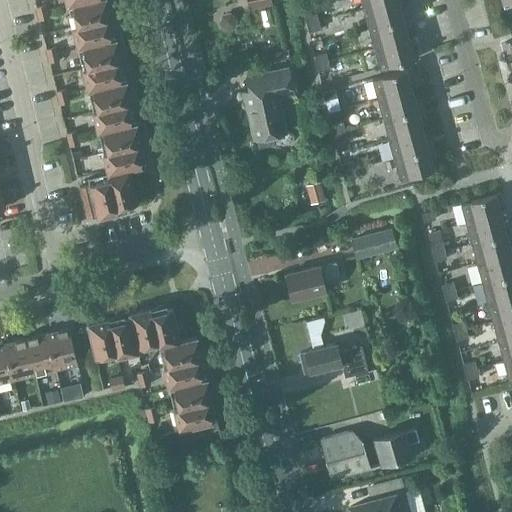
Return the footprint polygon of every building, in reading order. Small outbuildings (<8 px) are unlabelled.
[(116,40),(110,18),(106,0),(96,0),(72,6),(77,26),(72,27),(77,49),(83,48),(116,40)] [(226,17),(239,13),(235,0),(234,0),(222,4),(226,17)] [(360,0),(363,9),(396,0),(360,0)] [(400,10),(397,0),(396,0),(363,9),(368,29),(407,18),(405,9),(400,10)] [(37,14),(47,12),(45,5),(35,7),(37,14)] [(47,12),(37,14),(39,20),(48,18),(47,12)] [(306,25),(319,22),(317,14),(304,17),(306,25)] [(407,18),(368,29),(374,48),(408,39),(405,28),(409,27),(407,18)] [(319,22),(306,25),(308,32),(320,29),(319,22)] [(408,39),(374,48),(379,69),(418,58),(415,48),(411,50),(408,39)] [(126,82),(121,60),(116,40),(83,48),(87,68),(82,69),(88,91),(93,90),(126,82)] [(47,56),(57,54),(55,47),(46,49),(47,56)] [(316,64),(328,61),(326,53),(314,56),(316,64)] [(57,54),(47,56),(49,62),(58,60),(57,54)] [(328,61),(316,64),(318,72),(330,69),(328,61)] [(287,68),(258,75),(246,77),(249,91),(244,93),(255,139),(286,132),(278,97),(293,94),(287,68)] [(372,79),(377,99),(412,90),(409,79),(413,78),(410,69),(372,79)] [(93,90),(97,110),(92,111),(98,133),(103,132),(136,124),(126,82),(93,90)] [(57,98),(67,96),(65,89),(56,91),(57,98)] [(323,92),(325,101),(337,98),(335,89),(323,92)] [(383,119),(421,109),(419,99),(415,101),(412,90),(377,99),(383,119)] [(67,96),(57,98),(59,105),(69,102),(67,96)] [(421,109),(383,119),(388,139),(423,129),(420,119),(424,118),(421,109)] [(365,113),(349,115),(350,130),(367,128),(365,113)] [(333,133),(345,130),(343,122),(331,125),(333,133)] [(145,161),(141,144),(136,124),(103,132),(108,152),(102,153),(108,175),(130,170),(141,167),(140,162),(145,161)] [(393,158),(432,148),(430,139),(425,140),(423,129),(388,139),(393,158)] [(345,130),(333,133),(335,141),(347,138),(345,130)] [(68,140),(77,138),(76,131),(66,133),(68,140)] [(77,138),(68,140),(69,147),(79,144),(77,138)] [(432,148),(393,158),(399,179),(434,169),(430,158),(435,157),(432,148)] [(342,173),(355,170),(353,162),(340,165),(342,173)] [(96,217),(117,212),(134,208),(133,203),(138,202),(130,170),(108,175),(109,179),(88,184),(88,185),(90,191),(91,198),(93,204),(94,210),(96,217)] [(355,170),(342,173),(344,180),(356,178),(355,170)] [(319,182),(306,185),(311,203),(324,200),(319,182)] [(81,194),(90,191),(88,185),(79,187),(81,194)] [(90,191),(81,194),(82,200),(91,198),(90,191)] [(460,204),(466,224),(500,214),(497,204),(502,203),(499,193),(460,204)] [(91,198),(82,200),(84,206),(93,204),(91,198)] [(93,204),(84,206),(85,212),(94,210),(93,204)] [(94,210),(85,212),(87,219),(96,217),(94,210)] [(434,211),(422,214),(424,222),(436,219),(434,211)] [(471,244),(510,233),(507,224),(503,225),(500,214),(466,224),(471,244)] [(392,228),(353,238),(358,256),(397,246),(392,228)] [(476,263),(511,254),(508,243),(511,242),(511,240),(510,233),(471,244),(476,263)] [(433,254),(444,251),(442,242),(431,246),(433,254)] [(444,251),(433,254),(435,262),(447,259),(444,251)] [(482,283),(511,274),(511,257),(511,254),(476,263),(482,283)] [(323,279),(341,275),(337,260),(287,272),(293,298),(326,290),(323,279)] [(511,274),(482,283),(487,303),(511,295),(511,274)] [(444,293),(455,290),(453,282),(441,285),(444,293)] [(455,290),(444,293),(446,301),(457,298),(455,290)] [(493,322),(511,317),(511,295),(487,303),(493,322)] [(166,304),(149,309),(129,313),(137,346),(157,342),(158,347),(163,345),(181,341),(180,340),(173,308),(168,309),(166,304)] [(129,313),(107,319),(86,324),(94,357),(115,352),(116,357),(139,351),(137,346),(129,313)] [(511,317),(493,322),(498,342),(511,338),(511,317)] [(454,332),(466,329),(464,321),(452,325),(454,332)] [(68,328),(47,333),(55,369),(77,363),(68,328)] [(466,329),(454,332),(457,340),(468,337),(466,329)] [(55,369),(47,333),(26,338),(34,374),(55,369)] [(320,334),(310,337),(313,349),(323,346),(320,334)] [(207,380),(201,358),(196,336),(180,340),(181,341),(163,345),(168,366),(163,367),(168,389),(173,388),(207,380)] [(34,374),(26,338),(5,343),(13,379),(34,374)] [(511,338),(498,342),(503,362),(511,359),(511,338)] [(0,381),(13,379),(5,343),(0,344),(0,381)] [(311,372),(346,363),(349,375),(367,371),(361,345),(339,351),(337,343),(323,346),(313,349),(306,350),(311,372)] [(511,359),(503,362),(509,382),(511,381),(511,359)] [(465,372),(477,369),(475,361),(463,364),(465,372)] [(477,369),(465,372),(467,380),(479,377),(477,369)] [(137,373),(138,380),(148,378),(146,371),(137,373)] [(118,388),(124,386),(122,377),(115,378),(118,388)] [(118,388),(115,378),(109,380),(111,389),(118,388)] [(150,384),(148,378),(138,380),(140,387),(150,384)] [(217,421),(211,399),(207,380),(173,388),(178,407),(173,409),(178,430),(179,430),(210,422),(217,421)] [(60,389),(63,400),(71,398),(68,387),(60,389)] [(58,391),(45,394),(47,404),(60,401),(58,391)] [(28,400),(21,402),(23,410),(30,409),(28,400)] [(155,406),(145,409),(147,415),(157,413),(155,406)] [(157,413),(147,415),(149,422),(158,420),(157,413)] [(217,421),(210,422),(213,434),(219,433),(217,421)] [(213,434),(210,422),(204,424),(207,436),(213,434)] [(204,424),(198,425),(201,437),(207,436),(204,424)] [(198,425),(191,427),(194,439),(201,437),(198,425)] [(194,439),(191,427),(185,428),(188,440),(194,439)] [(183,429),(179,430),(182,442),(188,440),(185,428),(183,429)] [(374,437),(381,464),(381,465),(383,465),(412,457),(408,442),(419,440),(416,428),(405,431),(405,430),(375,437),(374,437)] [(182,442),(179,430),(178,430),(173,431),(176,443),(182,442)] [(362,440),(353,430),(351,430),(321,438),(332,478),(370,468),(362,440)] [(173,431),(167,433),(169,445),(176,443),(173,431)] [(167,433),(160,434),(163,446),(169,445),(167,433)] [(154,436),(157,448),(163,446),(160,434),(154,436)] [(452,459),(443,461),(445,470),(450,473),(455,471),(452,459)] [(373,484),(377,500),(350,507),(351,511),(347,511),(409,511),(400,477),(373,484)]
